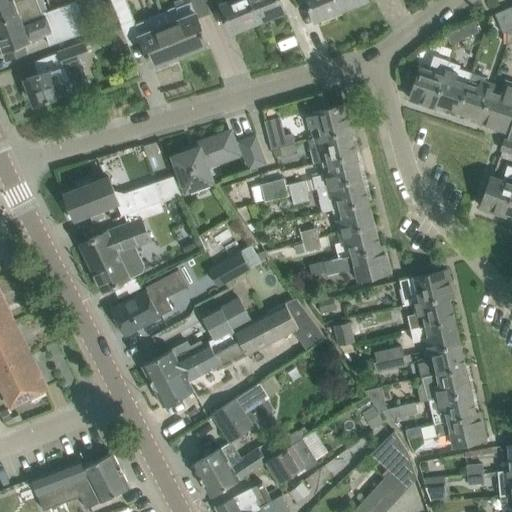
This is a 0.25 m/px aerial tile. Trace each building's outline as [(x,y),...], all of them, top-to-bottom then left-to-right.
[(0,0),(0,32),(23,24),(22,21),(39,15),(33,0),(0,0)] [(109,0),(120,26),(134,20),(125,0),(109,0)] [(232,31),(258,21),(249,0),(222,0),(219,1),(232,31)] [(249,0),(258,21),(284,10),(279,0),(249,0)] [(341,9),(337,0),(307,0),(315,19),(341,9)] [(337,0),(341,9),(362,0),(337,0)] [(179,18),(166,23),(181,58),(206,47),(204,43),(207,42),(190,1),(175,7),(179,18)] [(7,60),(25,53),(22,44),(43,36),(47,46),(85,32),(74,2),(39,15),(22,21),(23,24),(0,32),(0,44),(3,51),(4,51),(7,60)] [(511,27),(511,5),(494,13),(502,32),(504,31),(511,27)] [(181,58),(166,23),(153,29),(149,18),(134,24),(143,46),(151,64),(153,64),(155,68),(181,58)] [(474,22),(460,28),(464,37),(478,31),(474,22)] [(121,28),(111,32),(116,46),(126,42),(121,28)] [(464,37),(460,28),(447,34),(451,43),(464,37)] [(63,65),(25,79),(35,104),(88,85),(80,60),(88,57),(83,42),(58,52),(63,65)] [(433,106),(446,69),(449,61),(434,56),(429,70),(420,67),(409,98),(433,106)] [(435,102),(458,110),(467,83),(455,79),(457,73),(446,69),(433,106),(434,106),(435,102)] [(504,130),(511,105),(511,80),(504,78),(498,94),(491,91),(494,85),(492,84),(479,122),(504,130)] [(479,122),(492,84),(482,81),(480,88),(467,83),(458,110),(480,117),(479,122)] [(321,135),(314,137),(307,139),(353,128),(347,103),(306,114),(309,127),(319,124),(321,135)] [(265,121),(271,148),(293,142),(291,134),(284,136),(279,117),(265,121)] [(353,128),(307,139),(313,162),(327,158),(355,151),(349,130),(353,128)] [(198,148),(174,157),(186,189),(210,180),(205,165),(237,153),(229,132),(196,145),(198,148)] [(240,141),(249,167),(264,162),(255,136),(240,141)] [(511,142),(505,140),(501,150),(511,153),(511,142)] [(274,155),(275,156),(281,154),(281,156),(296,152),(293,142),(271,148),(272,149),(275,155),(274,155)] [(314,188),(316,188),(361,176),(355,151),(327,158),(330,172),(311,177),(314,188)] [(480,206),(504,215),(511,191),(511,166),(509,166),(504,180),(491,176),(480,206)] [(118,201),(108,176),(64,194),(74,218),(118,201)] [(322,211),(339,207),(367,200),(361,176),(316,188),(322,211)] [(131,190),(137,209),(173,197),(167,178),(131,190)] [(291,194),(306,190),(304,181),(285,185),(284,178),(260,184),(264,201),(291,194)] [(306,190),(291,194),(293,204),(309,200),(306,190)] [(373,223),(367,200),(339,207),(342,219),(336,221),(338,232),(373,223)] [(236,208),(245,220),(251,218),(245,206),(236,208)] [(126,224),(141,218),(138,210),(123,216),(126,224)] [(102,291),(130,278),(142,272),(144,266),(134,246),(151,240),(141,218),(106,231),(98,235),(80,244),(102,291)] [(335,244),(338,257),(383,246),(383,245),(379,246),(373,223),(338,232),(341,242),(335,244)] [(303,241),(319,237),(316,228),(300,232),(303,241)] [(294,253),(305,250),(321,246),(319,237),(303,241),(292,244),(294,253)] [(252,245),(239,252),(192,278),(201,294),(248,268),(260,261),(269,258),(266,250),(256,253),(252,245)] [(338,257),(309,265),(312,276),(326,272),(327,274),(355,266),(358,279),(390,270),(383,246),(338,257)] [(399,289),(402,304),(452,293),(446,269),(399,280),(401,288),(399,289)] [(146,290),(112,308),(125,333),(172,308),(166,296),(153,303),(146,290)] [(411,328),(425,325),(453,319),(448,295),(452,294),(452,293),(402,304),(403,305),(413,303),(415,314),(408,316),(411,328)] [(0,330),(13,324),(0,297),(0,330)] [(152,385),(163,406),(193,390),(189,382),(219,366),(220,369),(292,330),(306,350),(326,337),(297,298),(250,323),(235,332),(240,339),(224,347),(152,385)] [(335,299),(319,303),(322,314),(337,311),(335,299)] [(152,385),(224,347),(240,339),(235,332),(250,323),(240,302),(227,309),(225,303),(202,315),(214,337),(176,357),(172,349),(142,365),(152,385)] [(421,339),(424,350),(459,342),(453,319),(425,325),(411,328),(414,341),(421,339)] [(334,326),(338,345),(355,341),(350,322),(334,326)] [(0,330),(0,369),(29,356),(13,324),(0,330)] [(420,376),(436,372),(464,366),(459,342),(424,350),(426,362),(418,364),(420,376)] [(388,359),(404,355),(402,346),(374,352),(376,361),(388,359)] [(404,355),(388,359),(390,369),(406,366),(404,355)] [(44,388),(29,356),(0,369),(0,383),(1,384),(11,404),(44,388)] [(428,399),(435,397),(469,389),(464,366),(436,372),(420,376),(422,383),(418,391),(420,401),(428,399)] [(365,391),(380,410),(383,410),(386,409),(381,387),(365,391)] [(434,423),(447,420),(479,412),(475,413),(469,389),(435,397),(428,399),(434,423)] [(238,478),(267,460),(259,446),(240,458),(230,441),(254,427),(235,398),(211,414),(229,442),(193,464),(211,495),(238,478)] [(415,402),(386,409),(383,410),(391,420),(418,413),(415,402)] [(360,413),(370,428),(380,421),(370,406),(360,413)] [(7,407),(0,410),(0,413),(3,420),(11,416),(7,407)] [(485,437),(479,412),(447,420),(434,423),(437,439),(451,435),(453,445),(485,437)] [(405,430),(407,440),(422,436),(420,427),(405,430)] [(389,471),(407,451),(395,431),(370,454),(389,471)] [(302,436),(267,460),(280,480),(304,464),(307,469),(318,461),(302,436)] [(407,451),(389,471),(407,487),(416,477),(407,451)] [(30,504),(42,499),(45,506),(79,493),(87,508),(129,486),(112,452),(83,467),(80,460),(10,486),(18,508),(30,504)] [(467,474),(483,473),(482,463),(466,465),(467,474)] [(500,496),(511,495),(511,470),(504,471),(498,471),(500,496)] [(407,487),(389,471),(382,479),(399,496),(407,487)] [(483,473),(467,474),(468,483),(484,482),(483,473)] [(382,479),(374,488),(392,504),(399,496),(382,479)] [(262,482),(215,505),(218,511),(255,511),(262,508),(260,504),(271,499),(262,482)] [(300,482),(287,491),(296,503),(309,493),(300,482)] [(374,488),(366,496),(382,511),(384,511),(392,504),(374,488)] [(255,511),(283,511),(289,510),(281,494),(271,499),(260,504),(262,508),(255,511)] [(507,510),(507,511),(511,511),(511,495),(500,496),(501,510),(507,510)] [(365,511),(382,511),(366,496),(358,505),(365,511)]
